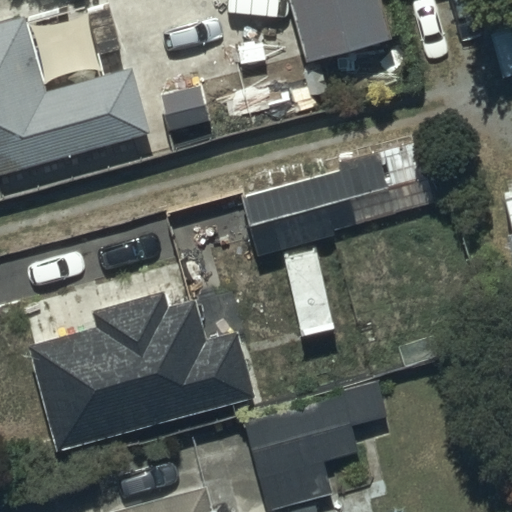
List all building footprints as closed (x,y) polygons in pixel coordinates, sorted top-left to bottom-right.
[(379,0),(288,0),(304,56),(389,33),(379,0)] [(0,166),(145,127),(128,65),(43,89),(21,11),(0,16),(0,166)] [(511,20),(486,28),(499,73),(511,69),(511,20)] [(419,140),(238,194),(256,253),(331,231),(335,247),(364,239),(358,220),(436,197),(419,140)] [(511,192),(503,195),(511,227),(504,229),(511,257),(511,192)] [(240,411),(370,379),(361,345),(248,375),(236,328),(202,336),(182,259),(18,301),(55,444),(216,403),(219,417),(240,411)] [(370,379),(240,411),(266,510),(332,493),(322,456),(355,447),(348,423),(386,413),(376,377),(370,379)] [(212,511),(204,481),(96,510),(97,511),(212,511)]
